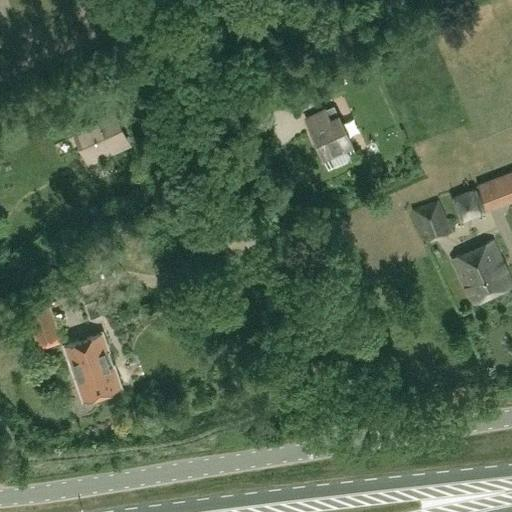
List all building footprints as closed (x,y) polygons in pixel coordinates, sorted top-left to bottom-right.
[(306,85),(294,90),(302,108),(314,102),(306,85)] [(322,157),(351,144),(334,105),(304,118),(322,157)] [(72,126),(85,154),(112,142),(116,150),(126,145),(118,128),(121,127),(112,108),(72,126)] [(487,209),(511,199),(511,169),(477,183),(487,209)] [(451,233),(437,201),(414,210),(427,242),(451,233)] [(511,284),(491,239),(451,258),(474,307),(511,289),(511,284)] [(59,329),(48,297),(24,306),(35,338),(59,329)] [(120,387),(102,333),(64,346),(82,400),(120,387)]
